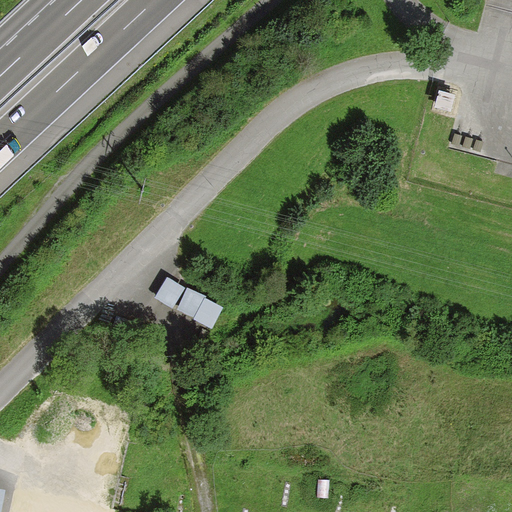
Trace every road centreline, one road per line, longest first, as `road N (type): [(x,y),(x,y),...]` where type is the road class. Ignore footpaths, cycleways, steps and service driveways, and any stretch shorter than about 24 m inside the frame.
road 1 (unclassified): [(277,0),(85,169),(0,266)]
road 2 (motorway): [(0,144),(155,0)]
